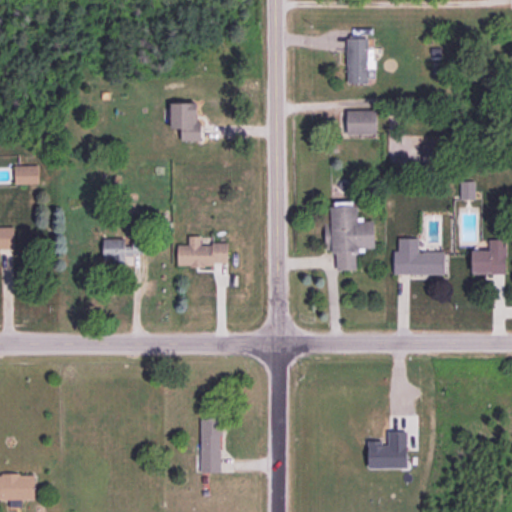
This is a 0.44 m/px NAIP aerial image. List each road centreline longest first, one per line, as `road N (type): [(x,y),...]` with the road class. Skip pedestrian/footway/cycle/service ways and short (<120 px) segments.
road 1 (residential): [(277,511),(275,0)]
road 2 (residential): [(0,342),(511,340)]
